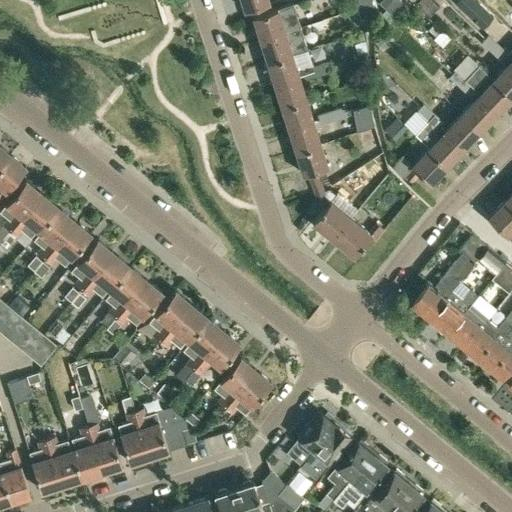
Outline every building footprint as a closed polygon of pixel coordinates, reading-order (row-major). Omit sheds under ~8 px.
[(241,0),(245,10),(269,2),(268,0),(241,0)] [(376,13),(371,0),(362,0),(355,3),(361,19),(376,13)] [(399,0),(387,0),(382,6),(397,20),(408,8),(399,0)] [(432,0),(418,0),(416,2),(430,15),(439,6),(432,0)] [(458,0),(456,3),(482,28),(492,17),(474,0),(458,0)] [(260,38),(285,30),(283,26),(299,22),(293,3),(253,15),(260,38)] [(299,22),(283,26),(285,30),(260,38),(267,60),(292,53),(307,48),(299,22)] [(352,35),(354,43),(365,40),(363,33),(352,35)] [(506,57),(510,60),(511,62),(511,48),(509,52),(488,33),(484,37),(506,57)] [(503,61),(506,57),(484,37),(481,41),(503,61)] [(275,83),(299,75),(292,53),(267,60),(275,83)] [(305,73),(332,64),(330,60),(303,68),(305,73)] [(511,97),(511,96),(511,62),(510,60),(494,78),(511,97)] [(333,69),(332,64),(305,73),(306,78),(333,69)] [(475,85),(472,83),(456,68),(452,72),(472,89),(475,85)] [(374,71),(376,91),(395,84),(377,70),(374,71)] [(468,93),(472,89),(452,72),(449,76),(468,93)] [(282,106),(306,98),(299,75),(275,83),(282,106)] [(494,78),(478,95),(496,113),(511,97),(494,78)] [(480,130),(496,113),(478,95),(461,112),(480,130)] [(313,121),(306,98),(282,106),(289,128),(313,121)] [(463,148),(445,130),(441,126),(444,122),(424,103),(420,107),(413,100),(408,105),(417,114),(419,112),(428,121),(424,125),(437,138),(428,147),(447,165),(463,148)] [(317,113),(319,118),(345,110),(344,105),(317,113)] [(345,110),(319,118),(320,123),(347,115),(345,110)] [(480,130),(461,112),(445,130),(463,148),(480,130)] [(313,121),(289,128),(296,151),(321,143),(313,121)] [(332,181),(328,166),(321,143),(296,151),(303,174),(307,173),(313,188),(324,184),(332,181)] [(0,166),(11,154),(0,144),(0,166)] [(430,183),(447,165),(428,147),(411,165),(404,158),(396,167),(412,182),(420,173),(430,183)] [(11,154),(0,166),(0,198),(20,174),(25,167),(25,168),(26,167),(22,163),(11,154)] [(3,223),(11,229),(41,192),(26,179),(0,210),(0,211),(7,217),(3,223)] [(312,221),(333,238),(350,218),(329,200),(324,184),(313,188),(316,193),(322,210),(312,221)] [(31,236),(38,228),(57,205),(41,192),(11,229),(19,235),(23,230),(31,236)] [(511,207),(504,199),(487,217),(511,241),(511,207)] [(34,239),(42,245),(37,251),(45,257),(75,220),(60,207),(34,239)] [(369,233),(350,218),(333,238),(354,255),(370,236),(375,240),(384,229),(377,223),(369,233)] [(52,264),(57,258),(65,264),(71,257),(91,233),(75,220),(45,257),(52,264)] [(14,238),(8,232),(0,241),(6,247),(14,238)] [(472,234),(461,247),(476,259),(486,246),(472,234)] [(92,244),(78,262),(71,270),(79,276),(74,282),(82,288),(113,251),(97,238),(92,244)] [(487,246),(477,259),(495,274),(505,261),(487,246)] [(90,294),(95,289),(102,295),(108,287),(128,264),(113,251),(82,288),(90,294)] [(410,301),(429,317),(451,291),(475,261),(463,251),(447,271),(434,285),(428,280),(410,301)] [(36,255),(28,264),(34,270),(42,260),(36,255)] [(42,261),(34,270),(41,275),(49,266),(42,261)] [(495,274),(491,279),(508,292),(511,287),(511,266),(505,261),(495,274)] [(111,291),(105,298),(113,304),(107,311),(114,317),(145,278),(143,276),(131,266),(126,272),(111,291)] [(461,299),(451,291),(429,317),(447,332),(471,302),(479,293),(490,279),(480,270),(467,287),(469,289),(461,299)] [(145,278),(114,317),(121,323),(127,315),(136,323),(142,316),(157,298),(162,292),(150,282),(145,278)] [(72,286),(64,295),(71,301),(79,291),(72,286)] [(151,333),(159,340),(191,303),(175,289),(156,312),(149,321),(157,327),(151,333)] [(79,291),(71,301),(77,306),(86,297),(79,291)] [(465,347),(483,326),(482,324),(487,318),(488,317),(478,308),(486,299),(479,293),(471,302),(447,332),(465,347)] [(0,321),(12,307),(3,300),(0,303),(0,321)] [(167,346),(172,340),(180,346),(206,315),(191,303),(159,340),(167,346)] [(0,321),(0,327),(5,332),(20,314),(12,307),(0,321)] [(465,347),(484,362),(511,327),(511,308),(505,317),(504,316),(497,325),(487,318),(482,324),(483,326),(465,347)] [(29,321),(20,314),(5,332),(14,339),(29,321)] [(105,314),(97,323),(103,329),(111,320),(105,314)] [(183,349),(191,355),(175,374),(183,380),(225,330),(209,317),(183,349)] [(112,320),(104,329),(110,335),(118,325),(112,320)] [(29,321),(14,339),(23,347),(38,329),(29,321)] [(502,377),(507,371),(511,364),(511,327),(484,362),(502,377)] [(47,336),(38,329),(23,347),(32,354),(47,336)] [(221,366),(227,358),(240,343),(225,330),(183,380),(179,386),(185,391),(199,374),(200,375),(213,360),(221,366)] [(55,343),(47,336),(32,354),(41,361),(55,343)] [(122,344),(113,355),(134,371),(143,359),(145,356),(138,350),(127,342),(124,345),(122,344)] [(216,401),(224,407),(256,368),(240,356),(220,380),(214,388),(222,394),(216,401)] [(238,407),(245,413),(271,381),(256,368),(224,407),(232,414),(238,407)] [(38,371),(26,375),(29,383),(41,379),(38,371)] [(155,379),(145,371),(140,378),(149,386),(155,379)] [(13,403),(33,396),(29,383),(26,375),(7,382),(13,403)] [(173,390),(164,383),(157,391),(166,399),(173,390)] [(84,412),(88,424),(103,471),(122,465),(113,435),(110,425),(99,429),(97,421),(99,421),(91,394),(79,397),(84,412)] [(71,398),(74,409),(82,407),(78,395),(71,398)] [(136,395),(130,397),(148,456),(185,445),(185,443),(178,422),(161,427),(159,421),(156,410),(145,414),(143,407),(140,408),(136,395)] [(118,424),(120,433),(129,462),(148,456),(130,397),(130,396),(121,399),(125,412),(128,421),(118,424)] [(190,410),(184,417),(195,426),(201,419),(190,410)] [(287,451),(302,463),(338,420),(327,411),(325,414),(320,410),(287,451)] [(185,420),(178,422),(185,443),(196,440),(192,426),(187,427),(185,420)] [(347,427),(338,420),(302,463),(317,476),(345,441),(350,435),(345,430),(347,427)] [(79,427),(81,434),(72,437),(85,476),(103,471),(88,424),(79,427)] [(61,484),(81,478),(71,448),(68,439),(57,443),(54,435),(47,438),(61,484)] [(41,490),(61,484),(47,438),(37,441),(39,448),(29,451),(41,490)] [(345,469),(331,486),(310,511),(311,511),(321,511),(333,499),(372,451),(367,447),(368,445),(360,438),(359,440),(357,439),(351,447),(337,463),(345,469)] [(8,458),(0,460),(0,463),(12,500),(30,494),(15,448),(6,451),(8,458)] [(367,488),(382,470),(387,464),(386,462),(387,460),(379,454),(378,456),(372,451),(333,499),(342,506),(346,500),(353,505),(367,488)] [(0,503),(12,500),(0,463),(0,503)] [(370,511),(383,511),(408,481),(403,477),(404,475),(396,468),(395,470),(393,469),(373,493),(363,505),(371,511),(370,511)] [(285,484),(272,471),(263,481),(269,502),(278,492),(285,484)] [(242,511),(264,511),(254,482),(251,483),(250,481),(243,483),(242,486),(235,488),(242,511)] [(408,511),(418,500),(423,494),(422,492),(423,490),(415,484),(414,486),(408,481),(383,511),(408,511)] [(216,495),(221,511),(242,511),(235,488),(228,491),(226,489),(219,491),(218,494),(216,495)] [(291,511),(296,507),(278,492),(269,502),(272,511),(291,511)] [(213,511),(208,496),(188,503),(190,511),(213,511)] [(444,511),(445,511),(439,507),(441,505),(432,498),(431,500),(429,499),(424,505),(418,511),(444,511)] [(190,511),(188,503),(169,509),(169,511),(190,511)]
